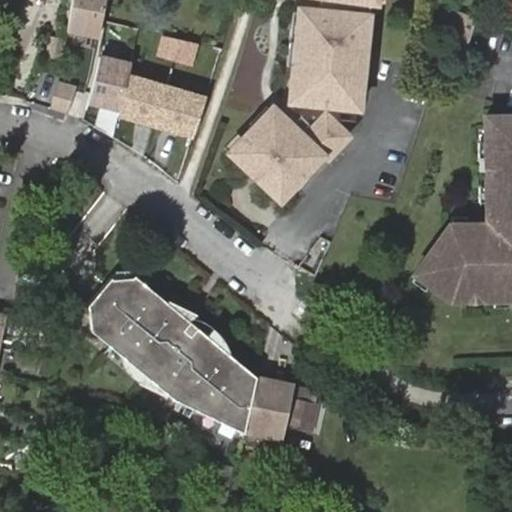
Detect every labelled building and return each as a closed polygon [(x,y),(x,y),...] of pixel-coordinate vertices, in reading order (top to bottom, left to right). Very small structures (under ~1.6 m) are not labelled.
[(104,0),(72,0),(66,35),(97,41),(104,0)] [(511,0),(492,0),(491,5),(511,10),(511,0)] [(364,18),(295,10),(286,104),(344,110),(348,79),(357,80),(364,18)] [(446,48),(464,54),(476,19),(457,13),(446,48)] [(127,65),(100,58),(87,107),(117,115),(115,121),(193,141),(205,99),(124,78),(127,65)] [(348,79),(344,110),(353,111),(357,80),(348,79)] [(75,88),(57,82),(48,110),(67,116),(75,88)] [(286,104),(276,115),(301,136),(310,125),(286,104)] [(249,133),(229,156),(271,194),(292,171),(299,178),(320,155),(324,158),(345,134),(322,113),(310,125),(301,136),(276,115),(268,107),(247,131),(249,133)] [(511,115),(485,116),(487,205),(493,205),(494,233),(481,233),(481,225),(449,225),(415,274),(451,300),(511,299),(511,115)] [(292,171),(271,194),(279,201),(299,178),(292,171)] [(493,205),(487,205),(487,224),(481,225),(481,233),(494,233),(493,205)] [(243,430),(254,373),(134,275),(132,277),(112,279),(110,278),(99,291),(86,306),(88,308),(91,318),(101,326),(94,334),(170,395),(243,430)] [(319,394),(293,389),(288,414),(287,419),(313,424),(319,394)] [(221,491),(226,464),(212,460),(208,489),(221,491)] [(208,489),(205,502),(218,505),(221,491),(208,489)]
